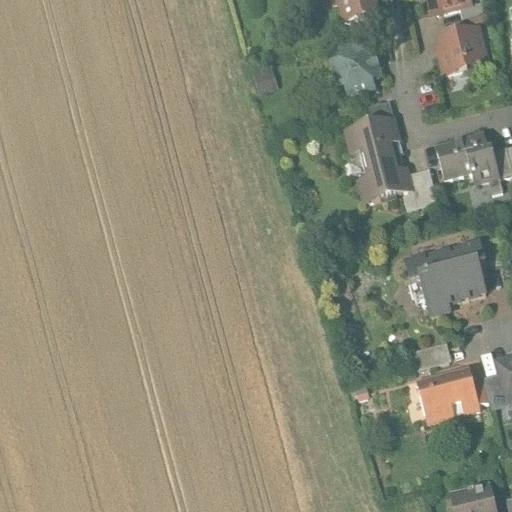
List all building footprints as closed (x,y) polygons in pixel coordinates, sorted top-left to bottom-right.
[(376,0),(320,0),(322,7),(334,4),(338,22),(379,12),(376,0)] [(422,0),(427,17),(473,7),(471,0),(422,0)] [(432,36),(440,75),(490,66),(482,26),(432,36)] [(370,50),(331,58),(339,93),(377,86),(370,50)] [(396,114),(343,127),(362,204),(415,191),(396,114)] [(489,127),(432,142),(442,179),(467,172),(473,194),(505,185),(489,127)] [(478,241),(414,259),(427,310),(492,293),(478,241)] [(511,356),(491,361),(504,413),(511,410),(511,356)] [(471,363),(413,379),(426,428),(484,412),(471,363)] [(443,494),(448,511),(496,511),(489,482),(443,494)]
